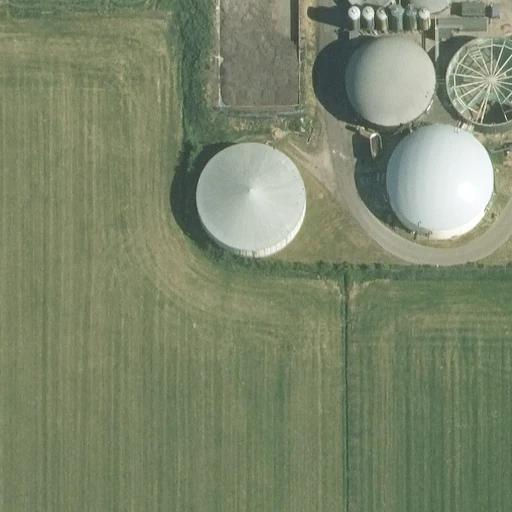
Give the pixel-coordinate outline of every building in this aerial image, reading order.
[(345,0),(348,6),(356,14),(366,18),(378,16),(387,10),(393,1),(393,0),(345,0)] [(404,0),(409,9),(419,16),(430,17),(441,14),(449,7),(451,0),(404,0)] [(236,27),(222,31),(227,50),(242,46),(236,27)] [(407,36),(407,45),(428,44),(428,35),(407,36)] [(428,65),(413,51),(394,45),(373,47),(357,59),(346,76),(344,96),(352,115),(366,129),(386,135),(406,133),(423,121),(433,104),(435,84),(428,65)] [(511,49),(498,45),(484,45),(471,49),(459,58),(451,69),(446,83),(446,97),(451,110),(459,122),(470,130),(484,134),(498,135),(511,130),(511,129),(511,49)] [(490,207),(494,188),(491,168),(481,151),(465,139),(446,133),(427,134),(409,143),(395,157),(387,175),(387,195),(394,214),(407,229),(424,238),(444,240),(463,235),(479,224),(490,207)] [(265,261),(276,260),(286,257),(296,253),(305,247),(312,239),(318,230),(323,221),(326,210),(326,200),(326,189),(323,179),(318,169),(312,160),(305,153),(296,147),(286,142),(276,139),(265,138),(255,139),(244,142),(235,147),(226,153),(218,160),(212,169),(208,179),(205,189),(204,200),(205,210),(208,221),(212,230),(218,239),(226,247),(235,253),(244,257),(255,260),(265,261)]
